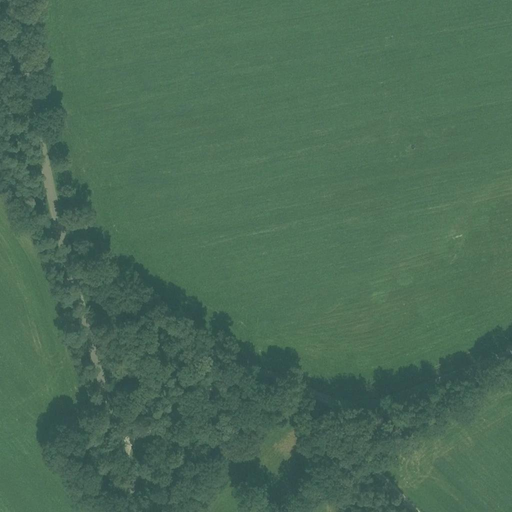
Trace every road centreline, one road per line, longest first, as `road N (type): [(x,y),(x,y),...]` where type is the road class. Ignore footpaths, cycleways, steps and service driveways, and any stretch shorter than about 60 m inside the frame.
road 1 (tertiary): [(120,441),(47,180),(11,0)]
road 2 (unclassified): [(120,441),(237,374),(274,376),(335,403),(372,403),(511,350)]
road 3 (track): [(335,403),(347,432),(415,511)]
